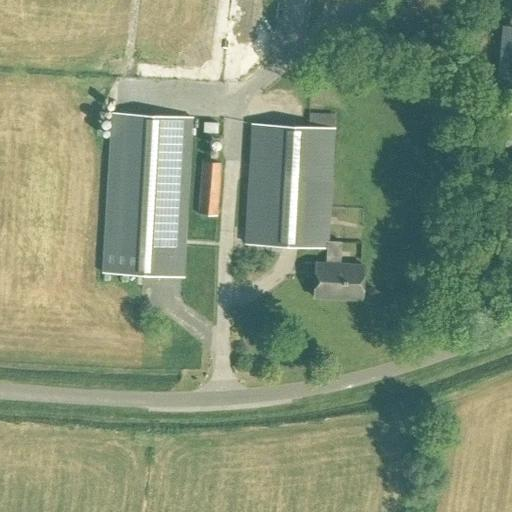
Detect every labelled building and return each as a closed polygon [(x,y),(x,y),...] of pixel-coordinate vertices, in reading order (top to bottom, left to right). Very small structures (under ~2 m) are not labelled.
[(495,89),(511,89),(511,27),(500,27),(495,89)] [(485,144),(511,146),(511,114),(489,112),(485,144)] [(192,118),(112,113),(103,271),(182,275),(192,118)] [(203,123),(202,133),(217,134),(217,124),(203,123)] [(333,128),(252,124),(245,242),(327,246),(326,263),(315,263),(314,297),(362,299),(363,265),(340,263),(341,241),(327,240),(333,128)] [(197,215),(216,217),(221,163),(201,162),(197,215)]
